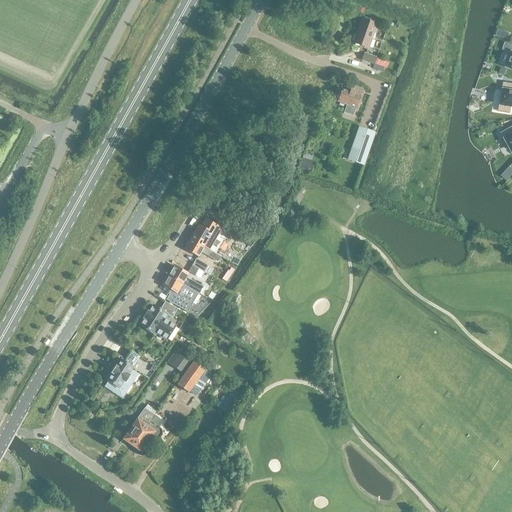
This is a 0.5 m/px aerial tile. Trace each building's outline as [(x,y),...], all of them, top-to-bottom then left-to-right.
[(352,43),(368,48),(377,24),(361,18),(352,43)] [(374,65),(376,57),(363,53),(361,60),(374,65)] [(503,91),(501,105),(511,106),(511,83),(503,83),(502,90),(503,91)] [(337,101),(356,108),(362,89),(351,85),(348,92),(341,89),(337,101)] [(511,126),(500,133),(504,140),(506,139),(511,150),(511,126)] [(359,127),(347,159),(363,164),(374,133),(359,127)] [(298,168),(312,171),(314,161),(311,160),(312,156),(303,153),(298,168)] [(511,163),(501,176),(506,181),(511,174),(511,163)] [(198,225),(190,239),(222,258),(225,253),(214,246),(223,229),(205,219),(201,226),(198,225)] [(201,252),(206,256),(217,262),(217,261),(220,257),(190,239),(184,249),(198,257),(201,252)] [(191,265),(201,271),(201,270),(204,272),(208,266),(195,258),(191,265)] [(201,271),(191,265),(188,272),(194,276),(195,275),(197,277),(201,271)] [(169,276),(195,291),(199,293),(204,296),(207,291),(195,285),(196,284),(186,278),(189,274),(175,266),(169,276)] [(195,291),(169,276),(163,286),(170,290),(168,294),(169,295),(166,300),(187,312),(190,307),(189,301),(195,291)] [(147,311),(143,318),(144,318),(140,325),(154,335),(155,333),(166,339),(175,326),(164,319),(167,315),(172,318),(177,309),(165,301),(163,304),(159,309),(152,305),(148,312),(147,311)] [(129,350),(129,351),(123,360),(121,359),(116,366),(115,366),(110,373),(112,373),(107,381),(108,381),(104,386),(122,398),(138,374),(132,369),(133,367),(140,357),(129,350)] [(166,362),(181,373),(190,361),(174,350),(166,362)] [(193,361),(176,384),(188,393),(190,391),(195,395),(197,396),(212,374),(205,369),(193,361)] [(232,388),(226,397),(222,394),(216,404),(227,411),(238,392),(232,388)] [(122,439),(131,446),(153,415),(144,408),(122,439)] [(162,421),(153,415),(131,446),(140,452),(149,440),(153,442),(155,442),(158,441),(162,435),(162,432),(161,429),(158,427),(162,421)]
